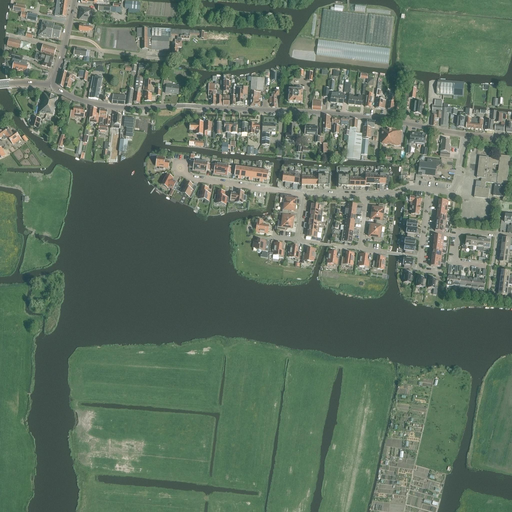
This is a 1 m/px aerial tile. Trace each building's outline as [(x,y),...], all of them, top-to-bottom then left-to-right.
[(125,8),(128,9),(140,10),(140,3),(125,1),(125,8)] [(13,11),(22,12),(25,13),(26,8),(25,8),(26,6),(16,4),(16,6),(14,5),(13,11)] [(60,16),(66,17),(67,6),(57,5),(55,16),(59,17),(60,16)] [(343,6),(334,5),(334,11),(322,10),(319,38),(363,43),(367,15),(342,12),(343,6)] [(92,21),(93,9),(81,8),(79,20),(92,21)] [(368,15),(365,44),(389,46),(393,18),(368,15)] [(41,26),(40,29),(60,33),(61,28),(54,26),(54,25),(43,22),(42,26),(41,26)] [(169,51),(169,47),(169,38),(171,39),(171,36),(171,30),(171,29),(152,28),(152,32),(152,29),(137,29),(137,38),(142,38),(142,50),(147,50),(151,50),(169,51)] [(38,36),(51,39),(51,37),(59,39),(60,33),(40,29),(38,36)] [(173,43),(172,56),(178,57),(178,48),(181,48),(182,41),(182,39),(189,40),(190,36),(190,31),(181,30),(181,36),(177,36),(177,37),(177,40),(175,40),(175,43),(173,43)] [(7,46),(19,49),(21,42),(8,39),(7,46)] [(23,42),(22,49),(30,51),(31,44),(23,42)] [(54,56),(56,49),(43,45),(41,52),(54,56)] [(75,49),(74,55),(86,57),(87,51),(75,49)] [(9,52),(8,57),(11,58),(22,61),(23,56),(14,54),(12,54),(12,53),(9,52)] [(52,62),(54,57),(45,55),(40,54),(38,61),(43,62),(41,66),(50,68),(52,64),(53,62),(52,62)] [(29,65),(18,63),(18,61),(11,59),(10,64),(15,66),(20,67),(19,71),(27,73),(29,65)] [(82,81),(86,82),(88,73),(79,71),(78,77),(82,78),(82,81)] [(63,88),(67,73),(62,72),(59,85),(63,88)] [(76,77),(68,74),(64,87),(70,89),(72,81),(74,81),(76,77)] [(89,93),(88,99),(98,100),(102,79),(96,78),(96,77),(95,77),(93,77),(90,90),(89,93)] [(143,79),(137,78),(133,102),(140,103),(141,95),(138,94),(139,88),(142,88),(143,79)] [(264,78),(251,78),(251,90),(263,91),(264,78)] [(464,82),(441,80),(438,80),(438,83),(437,95),(463,96),(464,82)] [(178,94),(179,87),(167,85),(167,81),(164,81),(163,87),(166,88),(165,94),(169,94),(169,93),(178,94)] [(244,95),(247,95),(248,87),(237,87),(236,103),(243,104),(244,95)] [(302,91),(302,87),(297,87),(297,91),(289,90),(289,102),(293,103),(297,103),(302,103),(302,91)] [(211,105),(216,105),(216,96),(217,96),(217,92),(209,91),(208,96),(211,96),(211,105)] [(275,94),(271,94),(271,98),(270,98),(270,104),(272,104),(272,108),(276,108),(276,97),(279,97),(279,91),(275,91),(275,94)] [(261,93),(251,93),(251,99),(250,107),(260,107),(260,102),(259,102),(259,100),(260,100),(261,93)] [(39,113),(46,115),(51,96),(44,94),(39,113)] [(126,96),(113,95),(112,104),(124,105),(126,96)] [(58,98),(51,96),(46,115),(53,116),(58,98)] [(60,102),(59,105),(63,107),(67,98),(63,96),(60,102)] [(376,108),(381,109),(384,109),(386,101),(384,101),(385,98),(381,97),(380,100),(377,100),(376,108)] [(69,107),(72,101),(67,98),(63,107),(66,108),(67,106),(69,107)] [(435,105),(433,105),(433,111),(437,112),(437,113),(432,113),(431,126),(437,127),(438,119),(441,119),(442,108),(443,101),(435,100),(435,105)] [(312,110),(321,111),(321,102),(313,101),(312,110)] [(413,113),(421,114),(423,102),(415,101),(413,113)] [(447,114),(451,114),(451,109),(451,108),(448,108),(448,105),(443,105),(443,108),(442,108),(441,119),(441,126),(446,126),(447,114)] [(84,109),(74,107),(73,111),(71,110),(70,117),(76,118),(76,117),(84,119),(85,113),(83,112),(84,109)] [(91,108),(89,118),(90,118),(89,122),(98,124),(99,114),(96,114),(97,109),(91,108)] [(464,128),(465,113),(466,110),(462,109),(462,113),(460,113),(460,117),(458,117),(457,128),(464,128)] [(99,116),(99,118),(98,131),(100,132),(100,133),(105,133),(105,132),(107,132),(108,127),(104,126),(103,125),(103,119),(106,120),(105,125),(110,126),(111,117),(109,117),(109,115),(107,115),(107,111),(100,110),(99,116)] [(111,128),(119,129),(121,115),(115,115),(115,116),(113,115),(111,128)] [(331,122),(331,117),(324,116),(323,129),(330,130),(331,122)] [(131,138),(133,119),(132,119),(125,118),(124,118),(123,127),(126,128),(125,137),(131,138)] [(349,136),(350,128),(351,119),(341,118),(341,123),(340,125),(347,126),(347,131),(345,130),(344,135),(349,136)] [(468,118),(467,128),(474,129),(475,124),(471,123),(472,119),(468,118)] [(334,134),(339,134),(339,126),(340,120),(333,119),(332,124),(332,126),(334,126),(334,134)] [(350,128),(349,136),(347,149),(346,158),(360,160),(362,134),(356,133),(357,120),(351,119),(350,128)] [(475,124),(474,129),(482,130),(483,120),(475,119),(475,124)] [(363,127),(362,138),(370,139),(371,128),(374,128),(375,122),(367,121),(366,127),(363,127)] [(486,121),(485,130),(493,131),(494,121),(486,121)] [(203,131),(203,123),(196,122),(196,125),(190,125),(190,130),(196,131),(196,135),(202,135),(202,131),(203,131)] [(238,134),(247,134),(248,124),(241,124),(241,130),(238,130),(238,134)] [(254,134),(257,134),(258,133),(258,130),(259,130),(259,125),(255,125),(255,124),(249,124),(248,134),(254,134)] [(276,133),(276,125),(263,125),(262,132),(262,134),(262,145),(269,145),(270,134),(266,134),(266,132),(276,133)] [(286,140),(296,141),(296,135),(294,135),(295,126),(289,125),(288,134),(286,134),(286,140)] [(305,135),(315,135),(317,135),(317,127),(313,127),(313,128),(305,127),(305,135)] [(0,138),(3,137),(5,140),(8,137),(11,142),(12,142),(13,145),(21,139),(19,137),(15,132),(12,134),(9,129),(6,132),(4,129),(0,131),(0,138)] [(387,130),(382,130),(381,144),(384,144),(384,145),(400,146),(402,132),(391,131),(391,130),(387,130)] [(406,154),(410,154),(411,148),(413,148),(414,144),(417,145),(418,134),(411,133),(410,138),(410,137),(410,138),(410,144),(411,144),(410,146),(409,146),(409,147),(407,147),(406,154)] [(426,135),(418,134),(417,145),(425,145),(426,135)] [(441,151),(441,153),(440,157),(449,158),(450,154),(447,154),(447,152),(450,152),(450,149),(448,148),(449,140),(442,140),(441,151)] [(26,155),(23,147),(16,149),(19,157),(26,155)] [(489,199),(490,188),(485,188),(486,183),(495,184),(493,196),(505,197),(507,185),(510,158),(501,156),(500,161),(498,161),(498,159),(490,158),(480,157),(477,178),(481,178),(481,181),(476,180),(474,197),(489,199)] [(165,158),(157,157),(156,167),(159,167),(159,169),(163,170),(164,168),(168,168),(169,162),(164,161),(164,159),(165,159),(165,158)] [(427,163),(419,162),(418,175),(422,175),(435,177),(436,168),(437,164),(441,165),(441,161),(427,159),(427,163)] [(194,160),(194,162),(191,162),(190,168),(193,168),(193,171),(199,172),(201,161),(194,160)] [(199,172),(206,173),(206,170),(209,171),(210,164),(207,164),(207,162),(201,161),(199,172)] [(211,171),(214,171),(214,174),(220,175),(222,164),(215,163),(215,165),(212,164),(211,171)] [(228,165),(222,164),(220,175),(227,176),(227,173),(230,173),(231,167),(228,167),(228,165)] [(302,177),(300,177),(300,174),(295,173),(293,183),(299,184),(299,183),(302,183),(302,177)] [(365,187),(370,187),(370,184),(374,184),(374,175),(369,175),(369,173),(366,173),(365,178),(366,178),(366,183),(365,187)] [(385,184),(389,184),(389,176),(385,176),(386,174),(380,174),(380,189),(382,189),(382,186),(383,185),(385,185),(385,186),(385,184)] [(167,175),(161,185),(168,188),(168,187),(172,189),(169,195),(171,197),(175,191),(173,189),(177,182),(173,180),(173,181),(172,180),(173,178),(167,175)] [(318,186),(326,186),(329,186),(329,176),(318,176),(318,177),(318,186)] [(349,178),(350,178),(350,177),(338,176),(338,186),(341,186),(341,187),(349,187),(349,186),(349,178)] [(189,197),(193,191),(192,190),(192,191),(190,189),(193,185),(187,182),(185,186),(183,185),(181,189),(183,190),(181,193),(189,197)] [(199,199),(208,201),(210,194),(209,194),(207,193),(208,188),(202,187),(201,192),(199,191),(198,195),(200,196),(199,199)] [(226,205),(227,197),(226,197),(224,197),(225,192),(218,191),(217,196),(215,195),(215,200),(217,200),(216,204),(226,205)] [(246,201),(247,196),(244,195),(244,192),(237,191),(236,194),(235,194),(235,193),(232,192),(230,201),(235,201),(235,203),(242,204),(243,201),(246,201)] [(280,195),(280,198),(284,198),(283,204),(296,206),(297,202),(296,202),(296,200),(293,199),(293,196),(280,195)] [(418,202),(419,197),(410,196),(409,202),(412,202),(411,215),(419,215),(419,211),(420,211),(420,210),(419,210),(420,208),(420,207),(420,203),(418,202)] [(312,205),(311,210),(320,211),(321,206),(323,206),(324,203),(316,202),(316,205),(312,205)] [(283,204),(282,212),(282,213),(289,213),(289,211),(294,211),(295,209),(296,209),(296,206),(283,204)] [(371,210),(371,214),(384,215),(385,206),(378,205),(378,209),(373,208),(372,210),(371,210)] [(282,216),(281,221),(281,222),(282,222),(294,223),(294,220),(293,219),(294,217),(288,216),(289,213),(282,213),(282,212),(280,212),(280,216),(282,216)] [(376,220),(376,223),(385,224),(386,221),(383,221),(384,215),(371,214),(370,217),(371,217),(371,219),(376,220)] [(409,219),(409,222),(407,221),(406,228),(406,227),(417,229),(417,228),(417,223),(417,222),(417,220),(409,219)] [(263,226),(263,222),(256,221),(255,226),(257,226),(256,232),(260,232),(260,233),(264,234),(264,233),(268,233),(269,226),(263,226)] [(277,230),(286,231),(287,228),(292,229),(292,227),(293,227),(294,223),(282,222),(281,227),(277,226),(277,230)] [(369,227),(368,231),(381,233),(382,227),(384,227),(384,224),(385,225),(385,224),(376,223),(376,226),(370,225),(370,228),(369,227)] [(407,236),(415,237),(415,234),(416,235),(417,228),(417,229),(406,227),(406,228),(406,233),(407,233),(407,236)] [(381,238),(381,233),(368,231),(368,234),(369,235),(369,237),(374,238),(374,241),(382,242),(383,238),(381,238)] [(311,241),(320,242),(321,239),(317,238),(317,233),(308,232),(307,237),(311,238),(311,241)] [(344,245),(347,245),(348,242),(351,243),(352,238),(352,237),(342,236),(341,242),(345,242),(344,245)] [(415,237),(407,236),(406,239),(405,239),(404,245),(415,246),(415,240),(414,240),(415,237)] [(463,242),(462,249),(465,250),(466,246),(470,246),(471,246),(472,238),(466,237),(465,242),(463,242)] [(478,239),(472,238),(471,246),(470,246),(470,250),(471,250),(475,250),(476,247),(477,247),(478,239)] [(511,239),(503,238),(502,244),(510,245),(510,246),(511,246),(511,239)] [(249,240),(247,252),(261,254),(261,251),(268,252),(269,242),(258,240),(258,242),(254,241),(249,240)] [(490,240),(484,240),(483,248),(482,248),(482,252),(483,252),(484,248),(489,248),(490,240)] [(273,247),(272,251),(273,251),(273,255),(279,256),(279,258),(284,258),(285,250),(281,250),(282,244),(274,243),(274,247),(273,247)] [(297,246),(290,245),(290,249),(289,249),(288,253),(289,253),(289,257),(295,258),(295,260),(300,260),(301,253),(297,252),(297,246)] [(405,254),(413,255),(413,252),(414,252),(415,246),(404,245),(404,251),(405,251),(405,254)] [(303,254),(302,262),(307,262),(307,261),(313,262),(314,258),(315,258),(315,253),(315,250),(308,249),(307,254),(303,254)] [(327,255),(327,259),(328,259),(327,263),(333,264),(333,266),(338,267),(339,259),(335,258),(336,252),(329,252),(328,255),(327,255)] [(354,254),(347,253),(346,259),(342,258),(341,266),(346,267),(346,265),(352,266),(353,262),(354,262),(354,257),(353,257),(354,254)] [(359,258),(358,262),(359,262),(359,266),(365,267),(364,269),(370,269),(371,261),(367,261),(367,255),(360,254),(360,258),(359,258)] [(500,256),(500,262),(508,263),(508,264),(507,267),(511,268),(511,264),(511,262),(508,262),(509,258),(509,257),(500,256)] [(385,258),(378,257),(377,263),(373,262),(372,270),(377,271),(377,269),(383,270),(384,266),(385,266),(385,262),(384,262),(385,258)] [(412,266),(413,259),(403,258),(403,265),(404,265),(404,268),(411,269),(411,266),(412,266)] [(411,284),(412,274),(409,274),(410,271),(403,270),(403,273),(404,273),(403,283),(411,284)] [(479,279),(478,289),(484,290),(485,280),(486,276),(482,276),(482,279),(479,279)] [(426,287),(427,279),(424,279),(424,278),(417,277),(416,287),(423,288),(423,287),(426,287)] [(436,279),(429,278),(428,288),(435,289),(435,287),(438,287),(439,281),(436,281),(436,279)] [(511,289),(508,289),(508,284),(501,283),(500,289),(508,290),(511,291),(511,290),(511,289)] [(505,295),(505,298),(511,298),(511,295),(511,291),(508,290),(500,289),(499,295),(505,295)]
